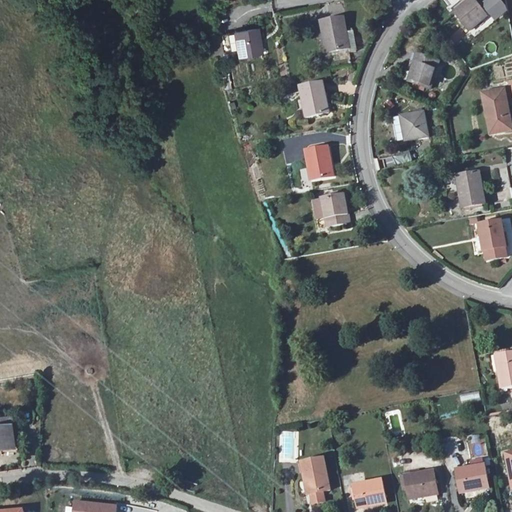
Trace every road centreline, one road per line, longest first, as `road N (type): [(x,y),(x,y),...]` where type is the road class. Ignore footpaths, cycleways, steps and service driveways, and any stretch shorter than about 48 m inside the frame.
road 1 (residential): [(410,9),(380,51),(364,99),(369,176),(386,216),(440,276),(511,304)]
road 2 (residential): [(0,480),(119,480),(223,511)]
